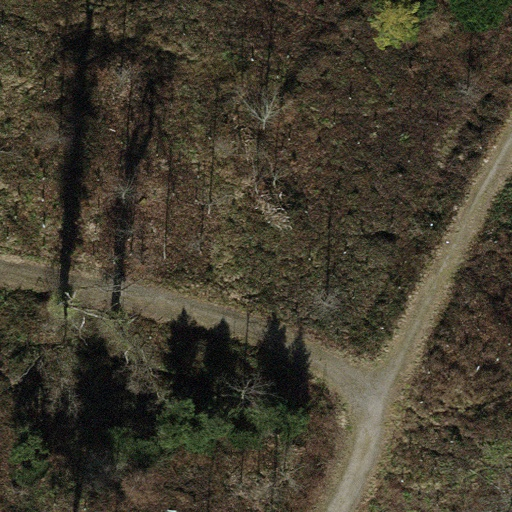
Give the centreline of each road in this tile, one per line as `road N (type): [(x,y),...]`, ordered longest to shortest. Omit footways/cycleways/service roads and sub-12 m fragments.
road 1 (track): [(337,511),(359,475),(376,403),(288,343),(0,272)]
road 2 (track): [(511,138),(376,403)]
